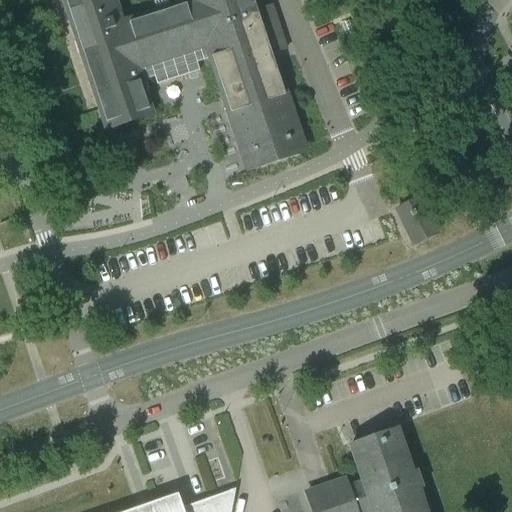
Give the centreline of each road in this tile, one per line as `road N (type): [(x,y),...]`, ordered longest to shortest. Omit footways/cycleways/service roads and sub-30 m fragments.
road 1 (unclassified): [(109,427),(511,278)]
road 2 (unclassified): [(109,427),(0,106)]
